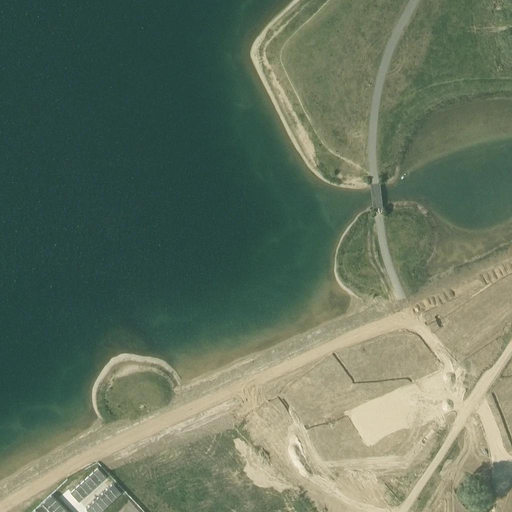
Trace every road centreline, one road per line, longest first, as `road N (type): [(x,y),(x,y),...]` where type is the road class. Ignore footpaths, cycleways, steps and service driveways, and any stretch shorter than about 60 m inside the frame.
road 1 (unknown): [(511,347),(478,399),(501,467),(503,501),(495,511)]
road 2 (unknown): [(478,399),(442,392),(359,428)]
